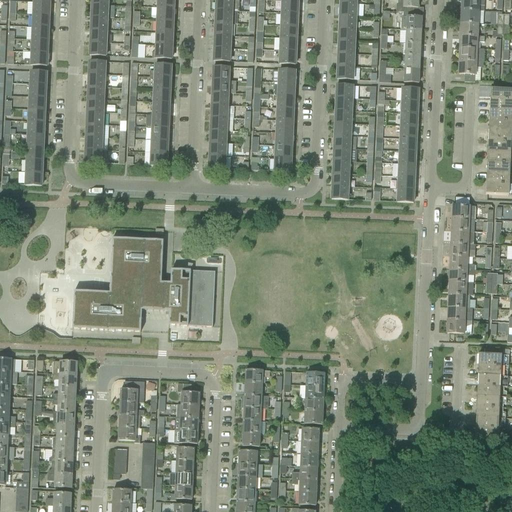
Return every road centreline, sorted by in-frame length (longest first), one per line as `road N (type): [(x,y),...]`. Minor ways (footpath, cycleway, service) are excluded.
road 1 (residential): [(96,511),(99,385),(115,369),(209,381),(216,395),(210,511)]
road 2 (residential): [(196,188),(298,192),(316,184),(324,0)]
road 3 (residential): [(196,188),(73,177),(76,0)]
road 4 (residential): [(420,380),(428,188)]
road 5 (residential): [(428,188),(438,0)]
road 6 (residential): [(196,188),(200,0)]
road 7 (residential): [(428,188),(465,190),(470,89)]
road 8 (residential): [(341,428),(342,381),(420,380)]
